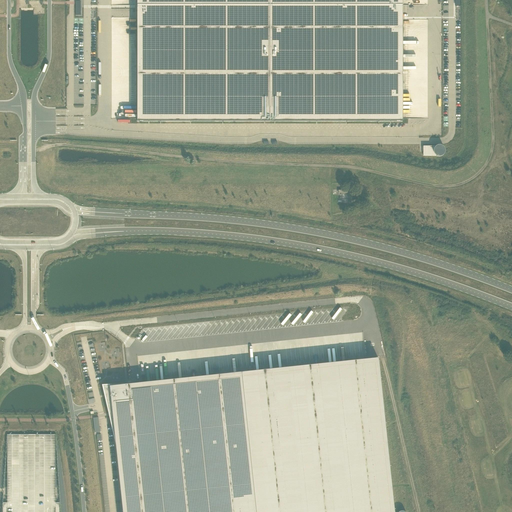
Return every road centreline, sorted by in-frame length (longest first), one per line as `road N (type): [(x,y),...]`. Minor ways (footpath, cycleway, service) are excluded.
road 1 (track): [(486,15),(490,152),(478,173),(455,185),(350,166),(59,144),(34,150)]
road 2 (primary): [(103,233),(172,232),(316,249),(511,308)]
road 3 (primary): [(511,291),(317,233),(104,212)]
road 4 (track): [(511,352),(483,323),(440,322),(417,288),(360,274),(323,277)]
road 5 (unclassified): [(34,196),(33,95),(48,56),(49,0)]
road 6 (unclassified): [(9,0),(9,56),(23,94),(22,196)]
road 7 (unclassified): [(84,511),(65,378),(49,360)]
